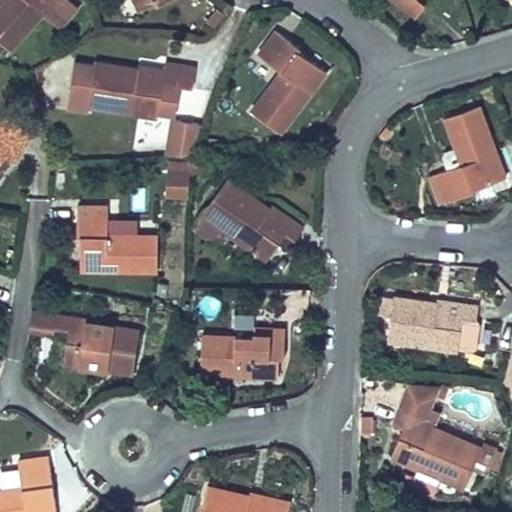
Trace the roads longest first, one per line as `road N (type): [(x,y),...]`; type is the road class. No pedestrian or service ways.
road 1 (residential): [(130,446),(339,411)]
road 2 (residential): [(346,238),(345,168),(356,126),(403,85)]
road 3 (residential): [(339,411),(346,238)]
road 4 (residential): [(511,243),(346,238)]
road 5 (residential): [(318,0),(403,85)]
